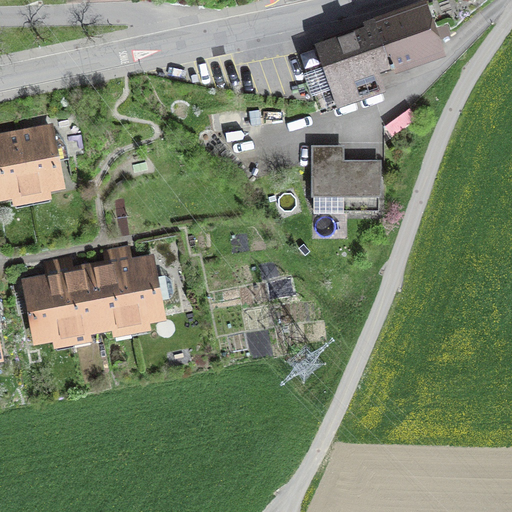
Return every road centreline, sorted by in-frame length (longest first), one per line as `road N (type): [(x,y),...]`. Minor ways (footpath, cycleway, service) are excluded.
road 1 (residential): [(511,13),(455,103),(372,327),(290,511)]
road 2 (unclassified): [(199,40),(153,17),(0,17)]
road 3 (residential): [(0,81),(199,40)]
road 4 (residential): [(199,40),(367,0)]
